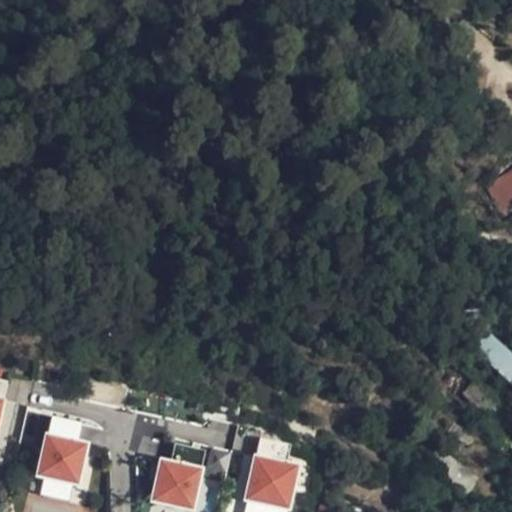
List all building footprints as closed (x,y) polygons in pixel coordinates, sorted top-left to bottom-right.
[(511,362),(491,346),(476,365),(511,394),(511,362)] [(0,378),(0,426),(12,381),(0,378)] [(37,493),(81,501),(91,441),(82,439),(85,421),(50,415),(37,493)] [(259,452),(288,459),(291,447),(262,440),(259,452)] [(238,446),(237,455),(236,467),(228,466),(226,481),(210,479),(207,506),(247,511),(256,448),(238,446)] [(476,481),(440,450),(425,469),(462,499),(476,481)] [(236,467),(237,455),(227,454),(225,466),(228,466),(236,467)]
